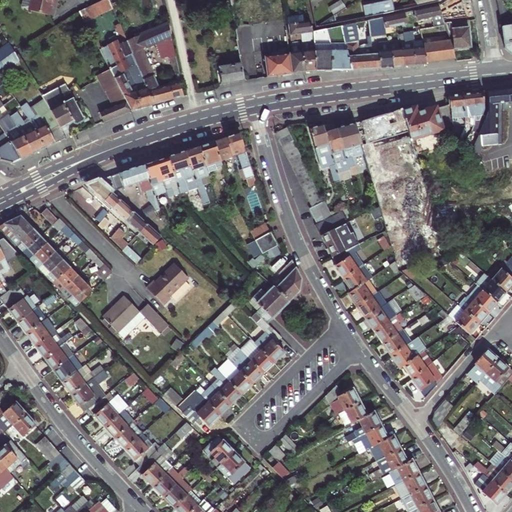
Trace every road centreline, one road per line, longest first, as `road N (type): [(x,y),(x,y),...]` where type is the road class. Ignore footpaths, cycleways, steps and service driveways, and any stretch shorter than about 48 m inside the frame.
road 1 (residential): [(340,325),(241,423),(262,444),(357,350)]
road 2 (secondary): [(256,104),(496,74)]
road 3 (residential): [(256,104),(287,213),(340,325)]
road 4 (residential): [(135,506),(20,369)]
road 5 (secondary): [(125,143),(256,104)]
road 6 (secondary): [(125,143),(2,193)]
road 7 (secondary): [(8,203),(125,143)]
road 8 (residential): [(414,424),(499,328)]
road 9 (track): [(197,119),(171,0)]
